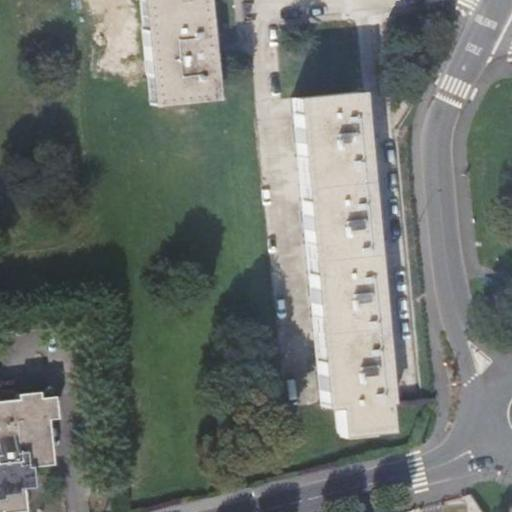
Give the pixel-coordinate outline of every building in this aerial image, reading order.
[(137,0),(149,104),(211,97),(207,61),(206,46),(200,0),(137,0)] [(216,45),(206,46),(207,61),(218,60),(216,45)] [(291,99),(321,406),(335,405),(338,433),(383,429),(380,400),(383,400),(353,93),(291,99)] [(0,511),(1,511),(1,506),(24,503),(23,488),(30,487),(29,466),(49,464),(45,419),(53,418),(51,395),(37,396),(36,391),(14,393),(14,398),(0,399),(0,511)] [(114,494),(112,479),(95,480),(96,495),(114,494)]
